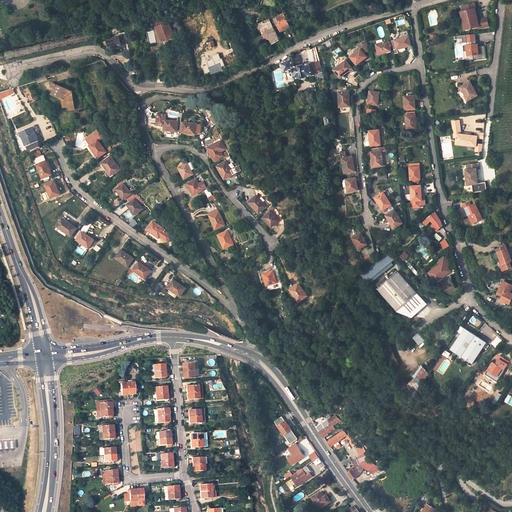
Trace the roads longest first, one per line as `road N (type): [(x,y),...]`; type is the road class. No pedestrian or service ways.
road 1 (unclassified): [(6,71),(90,49),(131,84),(204,90),(328,31),(411,6)]
road 2 (residential): [(420,64),(439,196),(470,294),(511,340)]
road 3 (residential): [(56,145),(81,195),(230,304)]
road 4 (secondary): [(369,511),(265,365),(245,353)]
road 5 (residential): [(366,218),(358,92),(371,76),(420,64)]
road 6 (residential): [(230,304),(153,151)]
road 7 (residential): [(153,151),(195,153),(271,244)]
road 8 (primary): [(48,511),(56,442),(49,356)]
road 9 (primary): [(39,357),(47,432),(38,511)]
road 10 (residential): [(173,337),(182,474)]
road 11 (residential): [(153,151),(142,124),(152,99),(200,103),(219,116)]
road 12 (secondary): [(173,337),(49,356)]
road 13 (residential): [(182,474),(128,476),(122,410)]
